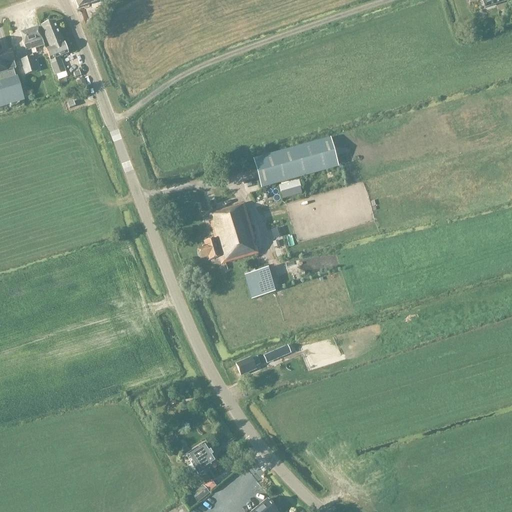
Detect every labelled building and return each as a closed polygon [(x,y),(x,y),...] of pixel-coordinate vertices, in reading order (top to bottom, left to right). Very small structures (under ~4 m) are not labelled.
[(74,0),(77,8),(81,7),(97,2),(96,0),(74,0)] [(502,0),(480,0),(484,9),(504,2),(502,0)] [(59,61),(58,57),(67,54),(54,22),(40,27),(49,49),(45,50),(51,65),(50,65),(54,76),(56,76),(58,81),(65,78),(63,73),(66,72),(61,61),(59,61)] [(23,45),(25,51),(43,46),(41,40),(37,27),(19,33),(23,45)] [(0,107),(23,101),(9,52),(1,55),(0,50),(0,107)] [(37,72),(32,57),(20,60),(17,60),(20,71),(18,71),(20,77),(37,72)] [(67,70),(75,66),(71,60),(64,64),(67,70)] [(83,79),(76,81),(79,91),(87,88),(83,79)] [(251,160),(260,189),(337,167),(329,138),(251,160)] [(205,247),(198,249),(201,259),(208,257),(208,260),(218,257),(221,265),(258,254),(243,204),(206,214),(214,241),(204,244),(205,247)] [(266,267),(244,274),(251,298),(274,291),(266,267)] [(289,352),(287,346),(270,353),(272,359),(289,352)] [(249,359),(235,365),(240,376),(254,370),(253,367),(259,364),(256,357),(250,360),(249,359)] [(204,444),(186,456),(197,475),(215,463),(204,444)] [(204,487),(209,493),(216,487),(211,481),(204,487)] [(192,496),(198,503),(208,494),(202,487),(192,496)] [(275,511),(266,501),(252,511),(275,511)]
